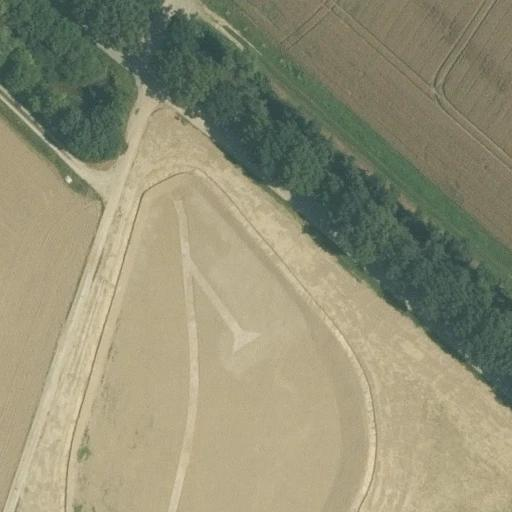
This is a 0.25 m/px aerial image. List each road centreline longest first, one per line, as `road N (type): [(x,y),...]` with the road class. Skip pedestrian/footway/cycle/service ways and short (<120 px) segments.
road 1 (unclassified): [(59,0),(511,389)]
road 2 (track): [(511,284),(187,4),(135,65)]
road 3 (track): [(155,81),(8,511)]
road 4 (track): [(107,215),(0,108)]
